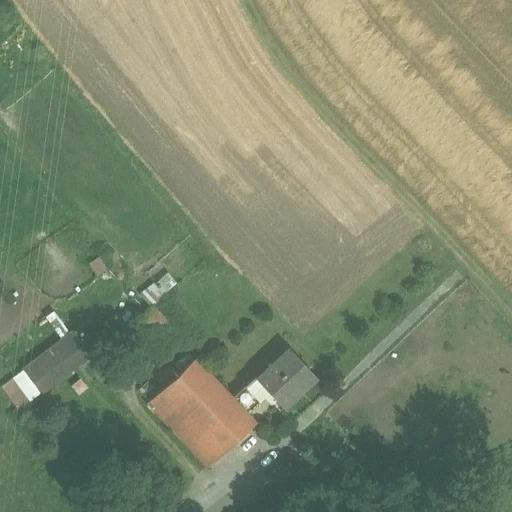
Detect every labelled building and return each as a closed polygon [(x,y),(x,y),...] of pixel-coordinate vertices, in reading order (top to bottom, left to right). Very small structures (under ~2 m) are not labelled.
[(167,271),(141,293),(151,306),(178,283),(167,271)] [(184,336),(154,305),(145,314),(175,345),(184,336)] [(175,345),(145,314),(129,330),(158,360),(175,345)] [(28,370),(43,391),(92,354),(76,333),(28,370)] [(317,377),(291,348),(260,377),(258,376),(233,399),(246,413),(270,390),(285,407),(317,377)] [(233,399),(195,359),(150,401),(210,465),(255,423),(246,413),(233,399)] [(43,391),(28,370),(27,369),(16,376),(33,398),(43,391)]
